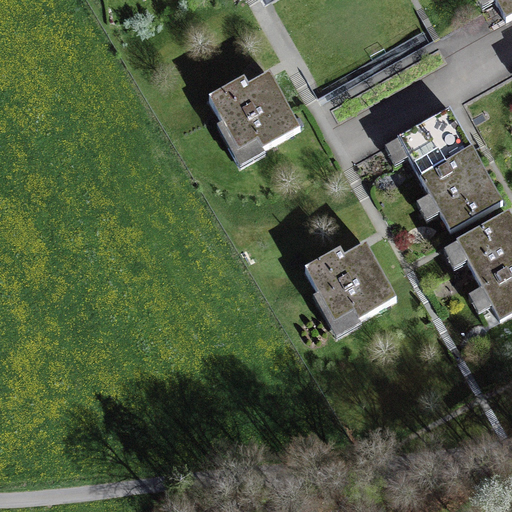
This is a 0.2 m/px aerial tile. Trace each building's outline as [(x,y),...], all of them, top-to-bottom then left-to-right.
[(511,0),(492,0),(506,23),(511,19),(511,0)] [(244,83),(209,103),(239,155),(258,144),(263,153),(300,132),(270,78),(248,90),(244,83)] [(503,206),(450,112),(424,127),(398,142),(450,235),(503,206)] [(511,316),(511,222),(509,217),(482,232),(456,246),(500,323),(511,316)] [(340,254),(305,274),(335,325),(354,314),(359,323),(396,302),(366,248),(344,261),(340,254)]
